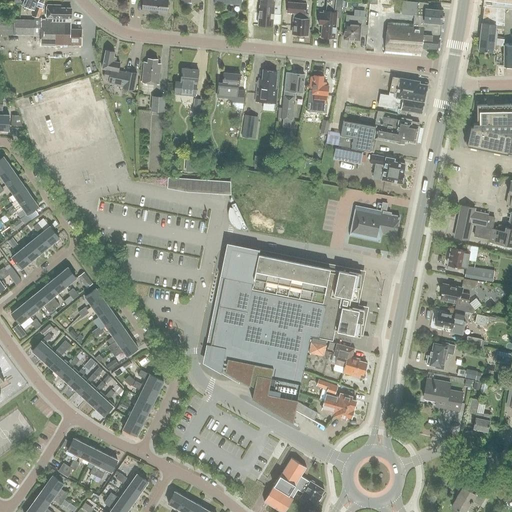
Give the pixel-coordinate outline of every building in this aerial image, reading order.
[(24,0),(23,4),(33,8),(36,1),(38,2),(38,0),(24,0)] [(143,0),(142,13),(166,15),(167,0),(143,0)] [(253,12),(253,23),(258,24),(258,25),(272,26),(273,14),(279,15),(280,0),(260,0),(259,13),(253,12)] [(320,13),(319,25),(322,25),(321,37),(334,38),(336,18),(341,18),(342,7),(343,1),(342,0),(326,0),(326,11),(324,11),(323,13),(320,13)] [(511,0),(486,0),(489,0),(488,7),(504,9),(511,9),(511,0)] [(409,2),(407,15),(415,15),(414,20),(442,23),(443,11),(427,9),(428,4),(409,2)] [(294,13),(294,18),(293,18),(293,26),(294,26),(293,34),(307,35),(308,19),(306,19),(307,4),(289,3),(288,13),(294,13)] [(52,20),(41,20),(42,18),(34,18),(34,20),(14,20),(13,35),(41,36),(41,45),(75,46),(75,45),(82,45),(82,30),(71,29),(71,8),(61,8),(61,6),(47,5),(47,18),(52,18),(52,20)] [(35,6),(31,16),(39,17),(42,9),(35,6)] [(504,9),(488,7),(485,6),(483,23),(482,23),(479,51),(492,53),(493,44),(503,46),(504,40),(494,38),(496,25),(504,26),(504,9)] [(365,25),(366,17),(346,15),(344,39),(359,40),(360,34),(367,35),(368,25),(365,25)] [(442,23),(414,20),(414,25),(402,24),(403,20),(397,19),(389,19),(388,23),(385,53),(420,56),(421,55),(422,49),(440,50),(441,38),(442,23)] [(104,78),(109,79),(108,84),(124,86),(123,90),(134,91),(137,73),(126,71),(126,73),(118,71),(120,63),(115,62),(116,57),(114,57),(115,52),(106,51),(102,68),(106,69),(104,78)] [(159,85),(161,64),(157,64),(158,60),(148,59),(148,63),(144,62),(142,83),(159,85)] [(176,81),(174,94),(196,96),(198,84),(199,71),(189,70),(189,68),(184,68),(184,69),(182,69),(181,82),(176,81)] [(275,104),(275,96),(276,89),(275,89),(277,72),(265,71),(264,80),(260,79),(259,88),(256,88),(254,101),(275,104)] [(218,91),(217,98),(229,99),(228,102),(232,103),(231,108),(243,109),(245,91),(238,90),(239,86),(240,85),(241,74),(224,73),(223,83),(219,83),(218,91)] [(303,92),(305,75),(287,73),(282,119),(292,120),(295,98),(293,97),(293,91),(303,92)] [(329,86),(326,86),(326,83),(324,82),(324,77),(314,76),(314,77),(312,77),(310,88),(313,89),(313,91),(309,90),(307,110),(315,111),(316,103),(326,104),(327,95),(328,95),(329,86)] [(389,95),(389,96),(424,102),(428,85),(419,83),(420,82),(393,77),(389,95)] [(422,113),(424,102),(389,96),(389,95),(381,94),(379,105),(399,108),(398,113),(406,114),(407,110),(422,113)] [(165,97),(152,96),(151,111),(165,111),(165,97)] [(195,99),(193,115),(199,116),(201,99),(195,99)] [(511,104),(477,105),(477,124),(474,124),(473,127),(469,126),(465,144),(511,153),(511,104)] [(0,106),(0,130),(9,131),(10,115),(3,115),(3,107),(0,106)] [(401,120),(383,117),(384,112),(377,110),(375,123),(377,123),(377,127),(344,121),(339,146),(374,153),(376,139),(404,144),(405,141),(415,143),(415,142),(417,142),(420,126),(419,126),(419,122),(412,121),(412,119),(401,117),(401,120)] [(255,138),(258,117),(245,115),(242,136),(255,138)] [(11,116),(11,126),(21,126),(18,116),(11,116)] [(323,119),(320,132),(327,134),(330,121),(323,119)] [(362,152),(335,147),(333,158),(360,164),(362,152)] [(373,155),(372,155),(370,162),(371,162),(371,163),(375,164),(373,177),(382,179),(401,183),(405,164),(394,162),(394,159),(373,155)] [(0,174),(10,167),(4,157),(0,159),(0,174)] [(10,167),(0,174),(0,175),(4,181),(3,181),(6,185),(17,177),(10,167)] [(17,177),(6,185),(8,189),(10,188),(14,194),(24,187),(17,177)] [(248,210),(247,214),(251,215),(255,214),(267,216),(270,218),(275,219),(279,218),(290,220),(293,223),(298,224),(303,222),(313,225),(317,227),(321,228),(322,224),(321,220),(323,208),(326,205),(328,194),(253,180),(251,190),(253,195),(250,206),(248,210)] [(511,181),(510,181),(508,193),(511,193),(511,194),(510,207),(511,207),(511,218),(510,228),(505,227),(504,231),(492,229),(495,218),(488,216),(488,214),(474,211),(475,209),(461,206),(455,237),(468,240),(472,224),(477,225),(474,236),(489,239),(489,242),(511,247),(511,181)] [(7,210),(9,213),(31,197),(24,187),(14,194),(17,199),(11,203),(13,205),(7,210)] [(38,207),(31,197),(9,213),(10,215),(17,211),(18,212),(24,208),(28,214),(35,209),(38,207)] [(395,236),(400,216),(391,214),(391,213),(386,212),(387,203),(383,202),(381,211),(356,206),(350,235),(379,242),(381,233),(395,236)] [(38,214),(35,209),(28,214),(31,219),(35,216),(38,214)] [(20,218),(11,225),(15,231),(24,223),(20,218)] [(50,226),(45,230),(39,222),(34,226),(40,234),(41,234),(50,246),(60,238),(52,229),(50,226)] [(40,234),(31,241),(41,253),(50,246),(41,234),(40,234)] [(17,244),(12,238),(7,242),(12,248),(17,245),(17,244)] [(31,241),(22,249),(31,261),(41,253),(31,241)] [(468,260),(470,252),(466,251),(451,248),(448,266),(466,269),(465,277),(492,282),(494,271),(467,267),(468,260)] [(22,269),(31,261),(22,249),(12,256),(22,269)] [(235,254),(236,254),(236,255),(236,256),(237,256),(237,257),(238,257),(247,259),(249,253),(239,250),(238,250),(238,251),(237,251),(236,251),(236,252),(236,253),(235,254)] [(209,360),(209,361),(214,364),(239,378),(239,379),(239,380),(249,386),(250,384),(252,385),(255,386),(252,399),(293,422),(295,412),(295,410),(313,420),(317,413),(297,402),(304,369),(307,352),(311,335),(333,340),(335,330),(358,335),(363,311),(349,308),(351,298),(355,299),(356,294),(360,275),(360,274),(265,255),(249,253),(247,259),(238,257),(237,257),(237,256),(236,256),(236,255),(236,254),(235,254),(236,253),(230,252),(225,276),(216,322),(210,352),(209,360)] [(6,271),(0,275),(0,290),(6,286),(2,280),(0,281),(0,280),(0,279),(3,277),(4,278),(8,274),(13,281),(18,278),(11,268),(7,271),(6,271)] [(68,268),(58,275),(67,286),(71,283),(71,282),(76,278),(68,268)] [(84,272),(78,276),(86,288),(93,283),(84,272)] [(63,290),(67,286),(58,275),(49,283),(57,293),(62,289),(63,290)] [(478,281),(464,278),(462,286),(476,288),(478,281)] [(52,297),(57,293),(49,283),(39,290),(54,308),(58,305),(52,297)] [(470,303),(468,303),(470,295),(461,293),(462,288),(456,287),(456,288),(442,285),(440,293),(443,294),(441,300),(456,303),(455,309),(474,313),(475,309),(470,303)] [(73,288),(70,290),(76,297),(79,295),(73,288)] [(80,315),(103,299),(96,289),(85,296),(89,302),(84,306),(85,308),(79,312),(78,311),(71,316),(74,320),(80,315)] [(30,298),(39,308),(44,304),(50,311),(48,312),(52,316),(57,312),(54,308),(39,290),(30,298)] [(73,299),(76,297),(70,290),(68,292),(73,299)] [(30,298),(21,305),(30,317),(34,313),(33,312),(39,308),(30,298)] [(95,310),(99,316),(110,309),(103,299),(80,315),(82,317),(89,312),(90,314),(95,310)] [(26,320),(30,317),(21,305),(11,313),(20,323),(26,319),(26,320)] [(102,322),(105,327),(117,318),(110,309),(99,316),(103,322),(102,322)] [(437,312),(435,325),(436,326),(437,327),(441,328),(442,327),(452,329),(451,332),(462,335),(465,321),(463,321),(465,313),(455,311),(454,315),(437,312)] [(484,327),(486,317),(472,314),(469,324),(484,327)] [(36,318),(34,320),(39,328),(42,326),(36,318)] [(109,330),(113,336),(124,328),(117,318),(105,327),(108,331),(109,330)] [(39,328),(34,320),(31,322),(36,330),(39,328)] [(50,323),(40,331),(44,336),(54,328),(50,323)] [(18,325),(13,329),(21,338),(25,334),(18,325)] [(124,328),(113,336),(116,340),(108,346),(112,352),(131,338),(124,328)] [(69,333),(74,338),(78,334),(72,329),(69,333)] [(41,359),(52,347),(48,343),(53,337),(49,333),(42,341),(32,351),(41,359)] [(467,336),(466,343),(486,347),(488,342),(482,340),(482,339),(467,336)] [(138,348),(131,338),(112,352),(115,356),(123,351),(127,356),(138,348)] [(60,357),(62,356),(71,345),(65,340),(55,352),(51,349),(53,347),(52,347),(41,359),(50,367),(59,357),(60,357)] [(312,342),(310,352),(323,356),(326,345),(312,342)] [(453,354),(453,352),(454,345),(442,343),(441,344),(434,343),(432,351),(431,351),(430,355),(428,355),(427,364),(435,366),(435,367),(443,368),(445,359),(447,359),(448,353),(453,354)] [(352,357),(353,352),(354,349),(337,344),(334,355),(338,357),(335,365),(345,367),(343,373),(360,378),(361,374),(364,375),(367,363),(359,361),(360,359),(352,357)] [(59,357),(50,367),(59,375),(70,363),(64,358),(63,360),(60,357),(59,357)] [(72,368),(71,367),(74,364),(75,365),(79,360),(76,357),(70,363),(59,375),(68,383),(79,372),(74,367),(72,368)] [(115,359),(106,365),(109,371),(118,364),(115,359)] [(129,361),(122,365),(123,366),(125,369),(132,365),(129,361)] [(77,391),(86,400),(97,388),(91,383),(90,384),(89,383),(92,380),(93,381),(103,370),(100,367),(88,380),(77,391)] [(120,367),(114,371),(117,376),(123,372),(122,371),(120,367)] [(88,380),(82,375),(85,372),(81,369),(79,372),(68,383),(77,391),(88,380)] [(466,369),(465,377),(475,379),(477,371),(466,369)] [(145,385),(158,392),(164,381),(141,370),(138,375),(147,379),(145,385)] [(324,401),(354,410),(356,401),(352,400),(353,397),(340,394),(340,397),(334,396),(338,386),(319,379),(317,386),(323,388),(320,399),(324,401)] [(459,411),(463,393),(449,391),(450,383),(427,379),(423,397),(437,400),(435,406),(459,411)] [(158,392),(145,385),(135,380),(133,386),(142,390),(139,396),(153,403),(158,392)] [(86,400),(95,408),(106,396),(100,391),(99,392),(98,391),(101,388),(102,389),(105,384),(102,382),(97,388),(86,400)] [(106,396),(95,408),(104,416),(115,404),(109,399),(108,400),(107,399),(109,396),(111,397),(115,393),(111,390),(106,396)] [(301,394),(298,400),(305,403),(307,396),(301,394)] [(148,413),(153,403),(139,396),(134,407),(148,413)] [(490,421),(491,415),(483,414),(485,405),(479,403),(479,400),(471,399),(469,413),(476,414),(473,429),(488,432),(490,421)] [(120,406),(126,409),(129,404),(122,401),(120,406)] [(354,410),(324,401),(322,410),(335,413),(334,416),(346,420),(347,417),(352,418),(354,410)] [(142,424),(148,413),(134,407),(128,418),(142,424)] [(142,424),(128,418),(123,428),(137,435),(142,424)] [(73,438),(67,450),(74,453),(73,454),(71,459),(76,461),(78,456),(84,443),(73,438)] [(84,443),(78,456),(82,459),(83,457),(89,461),(95,449),(84,443)] [(95,449),(89,461),(95,463),(90,473),(96,475),(106,454),(95,449)] [(117,460),(106,454),(96,475),(101,478),(105,469),(111,472),(117,460)] [(289,461),(263,503),(277,511),(283,511),(296,491),(301,494),(300,497),(314,506),(324,490),(315,484),(315,481),(312,480),(310,481),(308,483),(299,478),(304,469),(289,461)] [(119,473),(116,478),(123,483),(126,478),(119,473)] [(60,475),(56,480),(63,484),(66,479),(60,475)] [(128,484),(140,492),(147,483),(135,475),(131,480),(128,484)] [(52,476),(45,486),(64,500),(64,499),(68,494),(60,488),(63,484),(56,480),(52,476)] [(140,492),(128,484),(125,488),(126,489),(122,494),(133,502),(140,492)] [(38,496),(49,504),(53,498),(61,504),(62,502),(67,506),(69,503),(64,499),(64,500),(45,486),(38,496)] [(478,489),(475,494),(463,487),(452,506),(460,511),(464,511),(470,503),(471,503),(472,501),(480,506),(490,489),(484,486),(480,491),(478,489)] [(174,507),(178,509),(185,497),(175,491),(168,502),(175,506),(174,507)] [(133,502),(122,494),(119,498),(111,492),(107,498),(126,511),(133,502)] [(52,511),(46,507),(49,504),(38,496),(30,505),(39,511),(52,511)] [(190,511),(196,503),(185,497),(178,509),(182,511),(183,511),(184,511),(190,511)] [(112,508),(109,511),(125,511),(126,511),(107,498),(104,502),(112,508)] [(190,511),(204,511),(206,509),(196,503),(190,511)]
